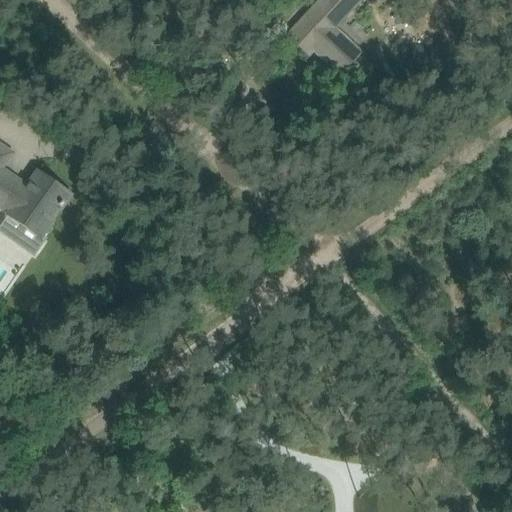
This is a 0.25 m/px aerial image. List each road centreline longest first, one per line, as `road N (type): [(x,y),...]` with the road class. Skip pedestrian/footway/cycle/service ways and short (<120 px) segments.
road 1 (residential): [(0,487),(309,258)]
road 2 (residential): [(309,258),(45,0)]
road 3 (residential): [(511,484),(309,258)]
road 4 (residential): [(309,258),(511,103)]
